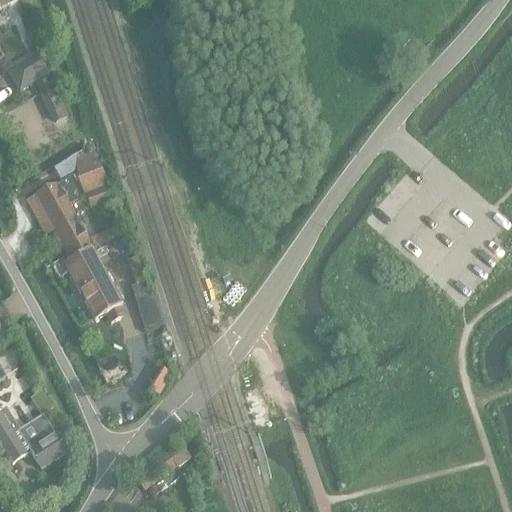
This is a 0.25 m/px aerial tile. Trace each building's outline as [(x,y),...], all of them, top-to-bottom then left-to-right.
[(0,0),(0,14),(22,4),(19,0),(0,0)] [(7,74),(19,94),(48,77),(35,56),(7,74)] [(53,90),(41,95),(55,126),(67,120),(53,90)] [(72,162),(93,208),(116,198),(95,152),(72,162)] [(65,269),(94,324),(121,310),(92,254),(89,256),(65,211),(83,202),(72,182),(54,191),(35,201),(69,266),(65,269)] [(97,250),(118,237),(112,229),(92,242),(97,250)] [(6,411),(0,415),(0,448),(3,453),(13,468),(31,456),(41,472),(67,456),(56,439),(43,419),(20,433),(6,411)] [(136,480),(145,493),(177,468),(168,455),(136,480)]
